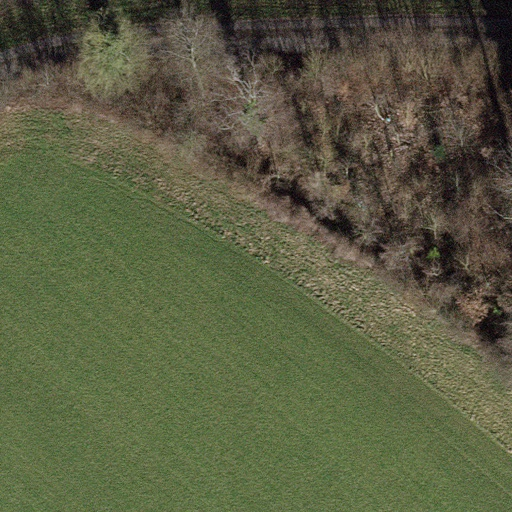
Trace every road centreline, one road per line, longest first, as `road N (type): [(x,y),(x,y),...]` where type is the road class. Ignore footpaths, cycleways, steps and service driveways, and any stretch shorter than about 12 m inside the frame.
road 1 (track): [(0,66),(21,54),(147,40),(511,35)]
road 2 (track): [(511,253),(147,40)]
